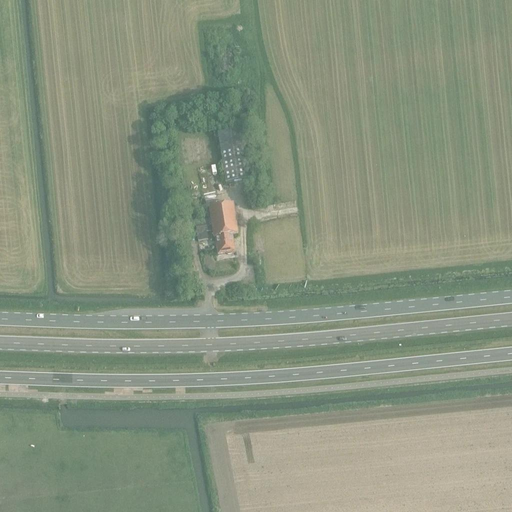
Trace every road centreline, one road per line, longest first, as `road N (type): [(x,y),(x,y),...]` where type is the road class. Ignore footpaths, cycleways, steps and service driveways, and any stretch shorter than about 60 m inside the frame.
road 1 (primary): [(0,343),(306,340),(511,318)]
road 2 (primary): [(511,296),(172,322),(0,318)]
